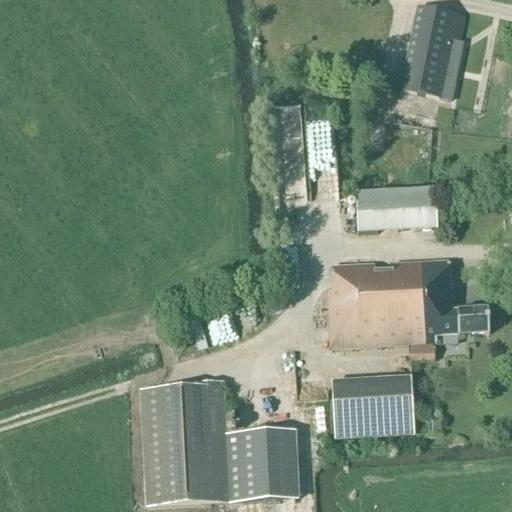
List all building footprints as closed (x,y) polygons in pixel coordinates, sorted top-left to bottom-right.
[(460,48),(466,21),(417,11),(405,70),(395,68),(390,93),(439,103),(450,46),(460,48)] [(341,198),(337,118),(303,120),(305,164),(286,165),(287,200),(341,198)] [(357,238),(438,234),(436,193),(355,197),(357,238)] [(451,315),(448,265),(331,271),(332,293),(327,294),(330,353),(436,347),(436,340),(459,339),(489,337),(488,313),(451,315)] [(223,307),(230,337),(240,335),(233,304),(223,307)] [(334,444),(415,440),(412,380),(331,385),(334,444)] [(295,505),(291,437),(225,440),(223,386),(192,388),(192,393),(140,395),(146,511),(295,505)]
